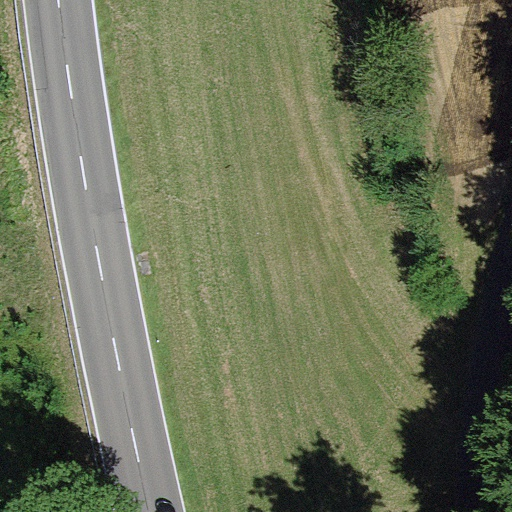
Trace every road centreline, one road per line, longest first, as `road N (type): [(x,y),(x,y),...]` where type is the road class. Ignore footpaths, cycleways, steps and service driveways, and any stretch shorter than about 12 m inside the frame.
road 1 (primary): [(58,0),(97,256),(152,511)]
road 2 (residential): [(511,310),(473,483),(475,511)]
